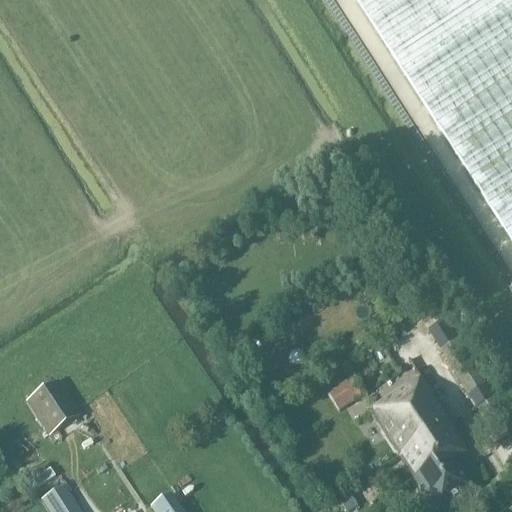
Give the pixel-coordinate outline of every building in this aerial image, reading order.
[(511,0),(355,0),(511,242),(511,0)] [(469,397),(485,387),(469,362),(453,372),(469,397)] [(328,396),(345,385),(336,373),(320,383),(328,396)] [(354,380),(345,385),(328,396),(327,397),(339,415),(366,398),(354,380)] [(80,417),(57,383),(25,404),(48,438),(80,417)] [(467,456),(450,430),(420,383),(407,391),(405,389),(368,413),(400,462),(418,491),(422,489),(437,511),(442,511),(473,492),(455,464),(467,456)] [(511,439),(511,427),(495,399),(478,410),(500,447),(511,439)] [(49,471),(28,485),(34,493),(54,479),(49,471)] [(76,511),(61,487),(41,499),(49,511),(76,511)] [(180,511),(171,497),(151,511),(180,511)]
